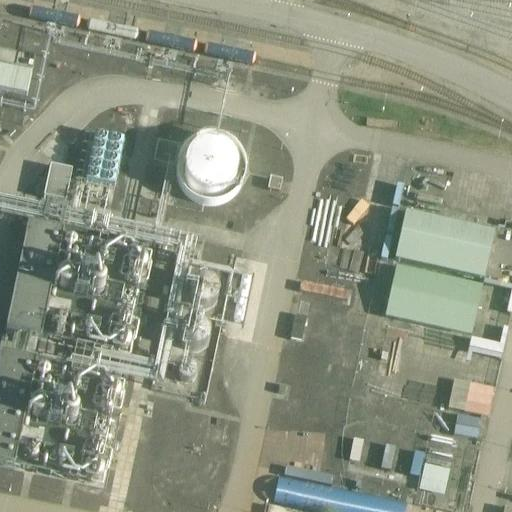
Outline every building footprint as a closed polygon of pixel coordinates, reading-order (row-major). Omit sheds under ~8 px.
[(0,92),(26,98),(31,74),(0,67),(0,92)] [(144,141),(115,135),(104,185),(134,192),(144,141)] [(213,139),(210,138),(207,139),(204,139),(201,140),(198,140),(195,141),(192,143),(190,144),(188,146),(185,148),(183,151),(181,153),(180,155),(178,158),(177,161),(176,164),(175,167),(175,170),(175,173),(175,176),(175,179),(176,182),(177,185),(178,187),(179,190),(181,193),(183,195),(185,197),(187,199),(189,201),(192,203),(195,204),(197,205),(200,206),(203,207),(206,208),(209,208),(212,208),(215,207),(218,207),(221,206),(224,205),(227,203),(229,202),(232,200),(234,198),(236,195),(238,193),(239,191),(241,188),(242,185),(243,182),(244,179),(244,176),(244,173),(244,170),(244,167),(243,164),(242,161),(241,159),(240,156),(238,153),(236,151),(234,149),(232,147),(230,145),(227,143),(224,142),(222,141),(219,140),(216,139),(213,139)] [(85,205),(91,173),(70,169),(63,200),(85,205)] [(267,192),(278,194),(281,183),(269,180),(267,192)] [(394,263),(483,282),(494,234),(405,214),(394,263)] [(60,342),(82,237),(47,229),(25,335),(60,342)] [(139,256),(136,256),(133,256),(132,257),(130,258),(129,259),(128,260),(127,262),(126,263),(126,264),(126,266),(126,267),(126,269),(127,270),(128,272),(129,273),(129,274),(130,274),(131,275),(133,276),(134,276),(135,276),(137,276),(138,276),(139,276),(140,275),(141,274),(143,273),(144,272),(145,271),(145,270),(146,268),(146,266),(146,265),(145,263),(145,261),(144,261),(143,259),(142,258),(141,258),(140,257),(139,256)] [(481,290),(395,271),(385,318),(471,337),(481,290)] [(201,312),(204,312),(205,312),(207,311),(209,311),(211,309),(212,309),(214,307),(215,306),(216,303),(216,302),(217,300),(217,297),(217,296),(217,295),(216,292),(215,290),(215,288),(213,286),(211,285),(210,284),(209,283),(206,283),(204,282),(202,282),(200,282),(197,283),(196,283),(194,285),(193,286),(192,286),(190,288),(189,291),(188,293),(187,294),(187,297),(187,298),(188,301),(188,302),(189,305),(191,307),(192,308),(194,309),(196,311),(198,312),(200,312),(201,312)] [(295,317),(290,341),(301,344),(306,320),(295,317)] [(194,354),(196,353),(199,353),(200,352),(201,351),(203,350),(205,348),(206,347),(206,346),(207,343),(208,341),(208,339),(208,338),(208,335),(207,333),(206,330),(205,329),(204,328),(202,327),(201,326),(199,325),(196,324),(195,323),(192,323),(190,324),(189,324),(187,324),(185,326),(183,327),(182,328),(181,329),(180,331),(179,334),(178,335),(178,336),(178,338),(178,339),(178,340),(178,342),(179,344),(180,345),(181,348),(183,350),(184,351),(186,352),(187,353),(190,353),(191,354),(194,354)] [(122,335),(120,335),(118,335),(117,335),(116,336),(114,336),(112,338),(111,339),(111,340),(110,342),(110,343),(110,344),(110,345),(110,347),(110,348),(111,349),(111,350),(113,352),(115,353),(115,354),(118,354),(120,355),(122,354),(123,354),(125,353),(127,352),(127,351),(128,351),(129,349),(129,347),(130,347),(130,345),(130,344),(130,343),(129,341),(128,340),(128,338),(127,338),(126,337),(125,336),(123,335),(122,335)] [(0,454),(0,464),(33,472),(55,366),(20,358),(0,454)] [(183,384),(185,385),(186,385),(188,385),(190,384),(192,383),(193,382),(194,381),(194,380),(195,379),(195,377),(195,375),(195,374),(195,373),(194,371),(193,369),(191,368),(189,367),(188,367),(186,366),(184,367),(182,367),(180,368),(179,369),(178,370),(178,372),(177,372),(177,374),(177,375),(177,376),(177,377),(177,378),(177,380),(178,381),(179,382),(180,383),(181,383),(182,384),(183,384)] [(105,404),(108,405),(109,405),(111,405),(114,404),(116,402),(118,400),(119,399),(119,398),(119,396),(119,395),(119,394),(119,393),(119,391),(118,390),(117,388),(115,387),(115,386),(112,385),(110,385),(107,385),(105,386),(103,387),(102,387),(101,389),(100,391),(100,392),(99,393),(99,394),(99,396),(99,398),(100,399),(101,400),(101,401),(102,402),(103,403),(104,403),(105,404)] [(87,482),(89,484),(92,484),(95,484),(96,483),(98,483),(99,482),(100,481),(101,480),(102,479),(102,477),(102,476),(103,475),(103,473),(103,472),(102,470),(101,469),(101,468),(100,467),(99,466),(98,465),(95,464),(92,464),(90,464),(87,465),(87,466),(85,467),(85,468),(84,469),(83,470),(83,472),(83,473),(83,475),(83,476),(83,478),(84,478),(84,479),(85,481),(86,482),(87,482)] [(387,511),(390,502),(350,493),(346,511),(387,511)]
